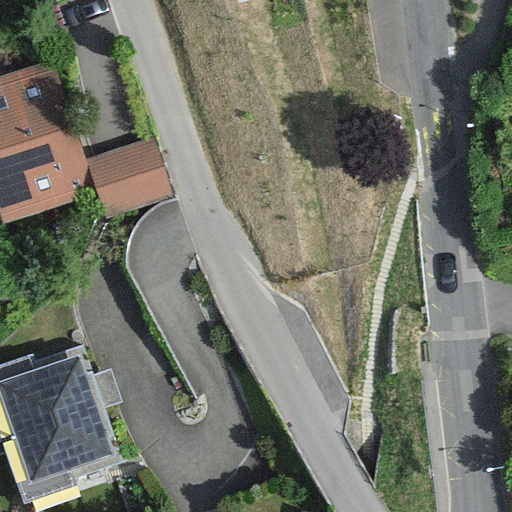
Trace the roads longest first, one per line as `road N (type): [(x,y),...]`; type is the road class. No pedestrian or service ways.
road 1 (residential): [(135,0),(207,209),(376,511)]
road 2 (tertiary): [(479,511),(427,0)]
